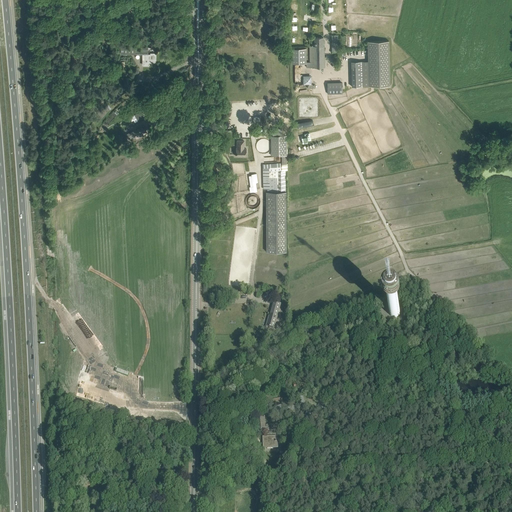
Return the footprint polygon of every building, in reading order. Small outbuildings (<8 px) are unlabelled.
[(310,46),(310,62),(306,62),(306,63),(306,67),(310,67),(325,68),(324,46),(323,46),(323,37),(314,38),(314,45),(313,45),(313,46),(310,46)] [(389,41),(367,41),(368,61),(369,86),(390,86),(389,41)] [(148,48),(136,48),(121,48),(121,53),(144,53),(144,60),(143,60),(143,65),(148,65),(148,62),(154,62),(154,54),(148,54),(148,48)] [(306,49),(291,49),(291,64),(306,63),(306,62),(306,49)] [(311,74),(302,74),(302,84),(311,84),(311,74)] [(343,83),(327,83),(327,94),(343,93),(343,83)] [(115,94),(108,100),(111,103),(125,92),(121,87),(114,93),(115,94)] [(143,114),(141,111),(134,115),(136,119),(138,118),(139,119),(144,117),(144,115),(143,114)] [(286,136),(271,136),(271,156),(282,156),(286,156),(286,136)] [(236,148),(236,156),(246,156),(246,149),(244,148),(244,141),(237,140),(237,148),(236,148)] [(265,164),(263,164),(263,189),(267,189),(267,192),(285,192),(285,171),(287,171),(287,164),(286,164),(286,156),(282,156),(282,163),(265,164)] [(258,182),(256,173),(251,174),(251,175),(249,176),(250,187),(249,187),(250,192),(257,191),(256,183),(258,182)] [(267,192),(266,192),(266,252),(286,251),(286,240),(286,236),(286,192),(285,192),(267,192)] [(279,308),(281,304),(274,302),(270,316),(269,316),(266,327),(269,328),(270,328),(274,329),(275,324),(274,324),(275,320),(274,320),(278,307),(279,308)] [(389,311),(389,313),(390,314),(390,315),(391,316),(392,317),(394,318),(395,318),(397,317),(398,316),(399,315),(400,314),(400,313),(400,311),(399,309),(397,308),(396,307),(395,307),(393,307),(392,308),(391,309),(390,310),(389,311)] [(260,417),(261,431),(267,431),(277,430),(277,424),(271,425),(266,425),(266,427),(265,427),(264,416),(260,417)] [(278,445),(277,436),(264,437),(264,442),(263,442),(263,447),(267,447),(267,449),(273,448),(278,448),(278,445)]
